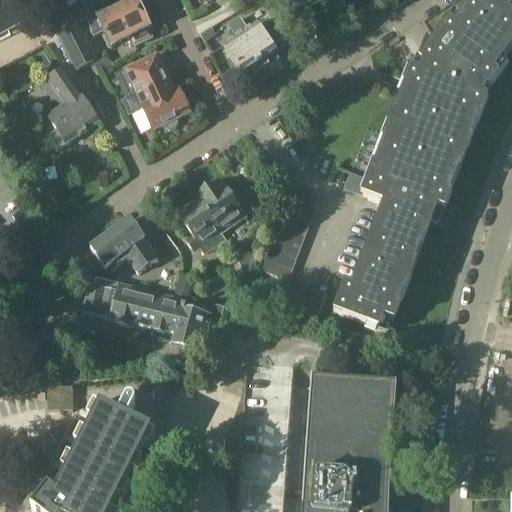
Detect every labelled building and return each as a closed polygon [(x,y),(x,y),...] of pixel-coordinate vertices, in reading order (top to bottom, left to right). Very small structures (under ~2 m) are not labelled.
[(0,0),(0,36),(24,24),(11,0),(0,0)] [(57,0),(42,0),(43,3),(33,8),(38,19),(47,15),(50,22),(65,16),(57,0)] [(264,2),(263,0),(240,0),(246,11),(264,2)] [(381,169),(376,167),(370,184),(375,186),(369,201),(384,207),(354,289),(346,286),(335,315),(381,333),(384,324),(392,327),(400,307),(395,305),(399,294),(404,296),(416,264),(411,262),(419,239),(425,241),(431,223),(426,221),(431,208),(444,213),(450,195),(445,193),(454,171),(459,172),(471,140),(466,138),(474,115),(480,117),(486,100),(480,98),(484,89),(489,90),(499,77),(495,73),(511,50),(511,49),(508,46),(511,40),(511,0),(489,0),(482,10),(477,7),(470,8),(455,27),(449,22),(422,60),(417,58),(401,101),(406,103),(402,114),(397,112),(384,144),(390,146),(381,169)] [(108,9),(79,23),(85,38),(92,34),(94,40),(105,34),(112,48),(131,39),(135,48),(153,39),(149,30),(150,30),(136,3),(129,7),(127,2),(112,10),(115,14),(111,16),(108,9)] [(238,39),(225,48),(243,76),(244,76),(247,82),(280,60),(277,55),(293,44),(286,34),(274,16),(249,32),(242,21),(231,28),(238,39)] [(85,38),(79,23),(77,24),(74,18),(59,25),(64,35),(58,39),(75,74),(97,64),(85,38)] [(128,102),(138,97),(144,110),(143,110),(154,134),(165,129),(166,132),(170,133),(178,130),(179,126),(178,123),(191,116),(190,112),(191,112),(192,108),(189,102),(185,100),(184,101),(180,92),(177,94),(158,56),(126,72),(113,79),(116,86),(119,84),(128,102)] [(67,147),(99,125),(80,98),(81,97),(64,71),(49,82),(42,87),(54,103),(60,99),(66,107),(48,119),(58,132),(48,139),(57,153),(67,146),(67,147)] [(58,181),(55,168),(45,171),(48,183),(58,181)] [(198,202),(221,235),(253,212),(252,210),(252,207),(248,201),(245,200),(243,198),(235,204),(226,191),(221,195),(215,185),(196,198),(198,202)] [(294,197),(290,208),(313,217),(317,206),(294,197)] [(226,242),(221,235),(198,202),(172,220),(180,232),(185,228),(193,239),(186,244),(193,254),(200,249),(205,257),(226,242)] [(313,217),(290,208),(286,219),(309,228),(313,217)] [(309,228),(286,219),(282,230),(304,239),(309,228)] [(139,277),(159,262),(130,223),(91,252),(106,273),(125,259),(139,277)] [(304,239),(282,230),(277,241),(294,248),(300,250),(304,239)] [(294,248),(277,241),(272,239),(267,250),(290,259),(294,248)] [(248,275),(259,249),(246,244),(238,261),(248,275)] [(290,259),(267,250),(263,262),(286,270),(290,259)] [(286,270),(263,262),(259,273),(282,281),(286,270)] [(208,335),(212,318),(203,316),(205,309),(193,306),(191,313),(186,312),(187,310),(184,309),(186,304),(122,288),(122,287),(98,281),(96,289),(90,288),(84,314),(113,322),(114,320),(119,321),(118,326),(131,329),(132,325),(158,331),(158,333),(165,335),(166,333),(176,336),(175,344),(197,349),(197,348),(203,349),(206,334),(208,335)] [(268,305),(272,292),(258,287),(254,300),(268,305)] [(284,313),(291,291),(280,287),(271,310),(283,315),(284,313)] [(295,315),(303,294),(292,289),(291,291),(284,313),(295,317),(295,315)] [(307,317),(315,296),(303,292),(303,294),(295,315),(306,319),(307,317)] [(315,294),(315,296),(307,317),(318,321),(327,298),(315,294)] [(391,511),(392,500),(394,471),(399,391),(315,385),(305,511),(391,511)] [(112,511),(152,434),(130,422),(137,408),(137,405),(136,403),(135,401),(132,401),(130,401),(128,403),(120,418),(102,409),(69,475),(63,487),(58,497),(50,491),(33,511),(112,511)]
